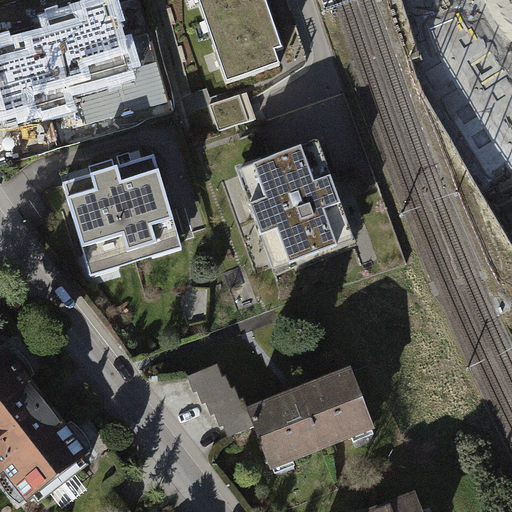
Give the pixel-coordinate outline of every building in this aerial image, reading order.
[(48,39),(0,51),(0,117),(6,116),(7,123),(68,107),(65,95),(131,78),(109,0),(88,0),(84,1),(86,9),(43,21),(48,39)] [(195,0),(225,84),(279,66),(273,51),(281,49),(264,0),(195,0)] [(219,134),(258,122),(250,94),(211,105),(219,134)] [(316,141),(237,172),(275,277),(355,247),(316,141)] [(158,158),(65,185),(92,276),(185,249),(158,158)] [(8,359),(0,365),(0,481),(21,510),(85,464),(8,359)] [(337,364),(288,385),(314,446),(363,425),(337,364)] [(228,438),(250,428),(240,404),(215,367),(185,381),(190,396),(196,394),(200,404),(204,404),(208,415),(212,416),(217,428),(221,425),(228,438)] [(288,385),(240,404),(250,428),(266,466),(314,446),(288,385)] [(422,511),(418,499),(379,511),(422,511)]
